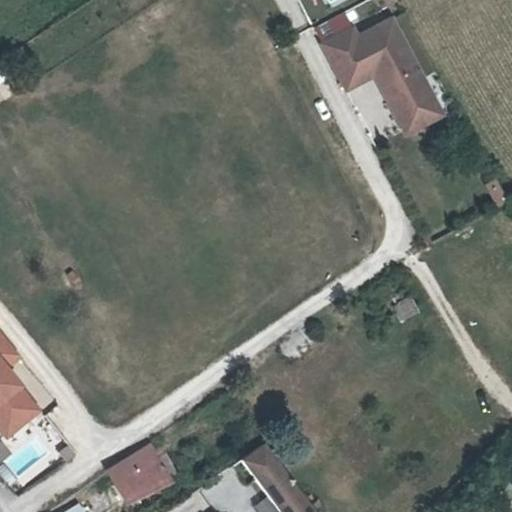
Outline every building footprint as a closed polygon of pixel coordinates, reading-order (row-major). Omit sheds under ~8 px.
[(330,45),(300,60),(322,105),(356,89),(362,102),(358,104),(374,137),(410,120),(369,37),(334,54),(330,45)] [(410,120),(374,137),(381,151),(417,133),(410,120)] [(388,319),(377,325),(386,342),(397,336),(388,319)] [(0,437),(2,440),(43,413),(10,363),(19,356),(0,327),(0,437)] [(308,511),(256,444),(235,457),(276,511),(308,511)] [(153,451),(108,476),(118,495),(164,470),(153,451)]
